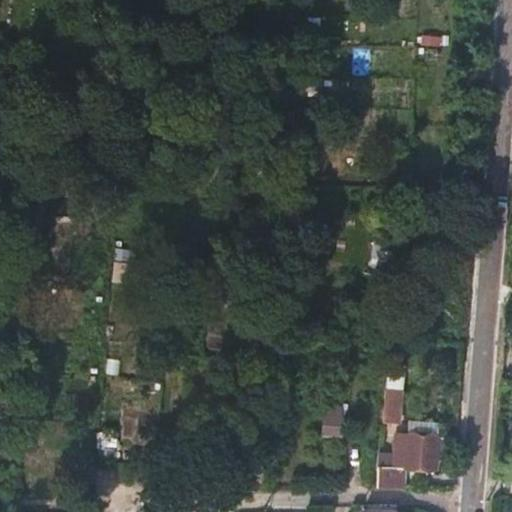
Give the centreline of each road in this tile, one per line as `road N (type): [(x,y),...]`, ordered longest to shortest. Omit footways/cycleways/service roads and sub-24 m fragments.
road 1 (residential): [(506,0),(500,189),(471,511)]
road 2 (track): [(252,494),(257,433),(308,244),(306,170),(287,108),(301,0)]
road 3 (track): [(0,500),(252,494),(472,502)]
road 4 (track): [(500,189),(185,173)]
